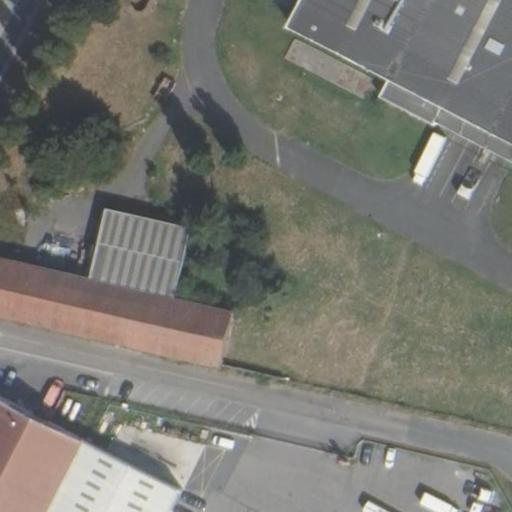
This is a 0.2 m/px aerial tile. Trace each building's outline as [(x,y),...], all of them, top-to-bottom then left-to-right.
[(439,121),(511,159),(511,0),(305,0),(292,27),(391,79),(380,99),(436,126),(439,121)] [(169,174),(155,182),(167,201),(180,192),(169,174)] [(94,281),(180,301),(195,232),(109,214),(94,281)] [(0,314),(222,367),(235,314),(180,301),(94,281),(0,259),(0,314)] [(83,441),(4,399),(0,406),(0,511),(177,511),(186,496),(83,441)]
